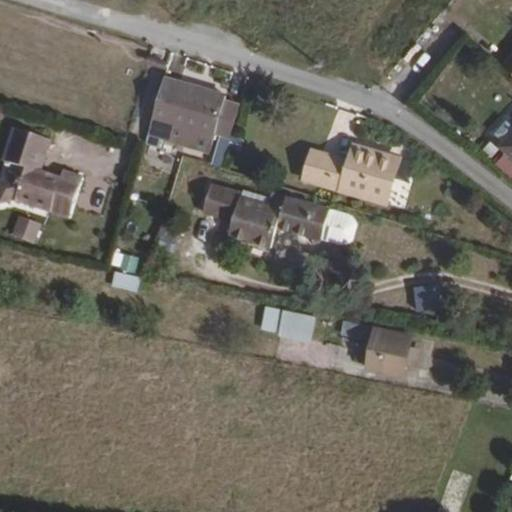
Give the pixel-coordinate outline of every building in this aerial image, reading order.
[(511,52),(502,64),(511,73),(511,52)] [(226,93),(164,75),(148,135),(151,136),(163,139),(170,142),(210,153),(215,134),(220,135),(231,139),(232,136),(241,103),(225,99),(226,93)] [(490,134),(501,144),(511,131),(511,117),(508,114),(490,134)] [(53,141),(14,128),(3,163),(27,170),(24,180),(15,177),(0,180),(0,204),(15,201),(70,219),(85,176),(65,169),(63,177),(43,170),(53,141)] [(511,131),(501,144),(498,146),(511,158),(511,131)] [(163,139),(148,135),(145,144),(160,148),(163,139)] [(231,139),(220,135),(211,164),(222,168),(228,148),(231,139)] [(231,139),(228,148),(240,152),(244,139),(232,136),(231,139)] [(311,147),(301,181),(388,207),(403,156),(353,142),(348,158),(311,147)] [(322,241),(323,239),(331,209),(331,207),(272,191),(270,198),(269,204),(242,195),(243,191),(212,183),(203,214),(233,222),(228,237),(271,249),(277,228),(322,241)] [(243,190),(243,191),(242,195),(269,204),(270,198),(243,190)] [(331,209),(323,239),(340,245),(345,245),(354,242),(358,224),(353,215),(349,213),(331,209)] [(43,225),(20,216),(13,236),(35,245),(43,225)] [(179,234),(163,229),(157,249),(173,255),(179,234)] [(139,259),(124,255),(119,272),(134,276),(139,259)] [(141,278),(115,272),(111,288),(137,293),(141,278)] [(414,290),(417,312),(443,309),(441,286),(414,290)] [(317,316),(266,306),(261,330),(279,334),(279,337),(311,344),(317,316)] [(371,341),(374,328),(344,321),(342,334),(371,341)] [(415,334),(375,325),(374,328),(371,341),(371,344),(366,364),(365,370),(405,379),(408,367),(412,346),(415,334)] [(366,364),(371,344),(359,341),(354,361),(366,364)] [(412,346),(408,367),(419,370),(423,349),(412,346)]
